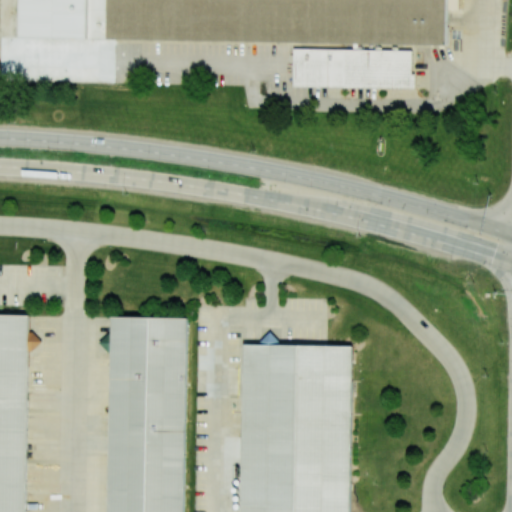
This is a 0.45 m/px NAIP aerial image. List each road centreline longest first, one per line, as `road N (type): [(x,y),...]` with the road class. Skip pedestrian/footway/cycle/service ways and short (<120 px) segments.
road 1 (primary): [(0,166),(137,178),(302,206),(511,264)]
road 2 (primary): [(511,234),(220,162),(0,138)]
